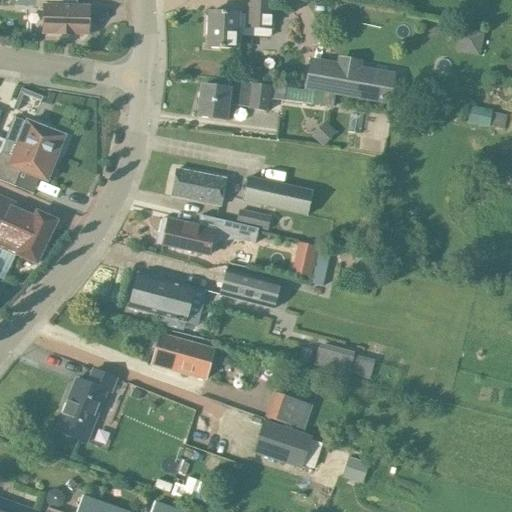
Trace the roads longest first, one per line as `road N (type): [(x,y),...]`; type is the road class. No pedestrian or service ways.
road 1 (unclassified): [(0,353),(86,243),(123,175),(143,112),(136,77)]
road 2 (residential): [(136,77),(0,59)]
